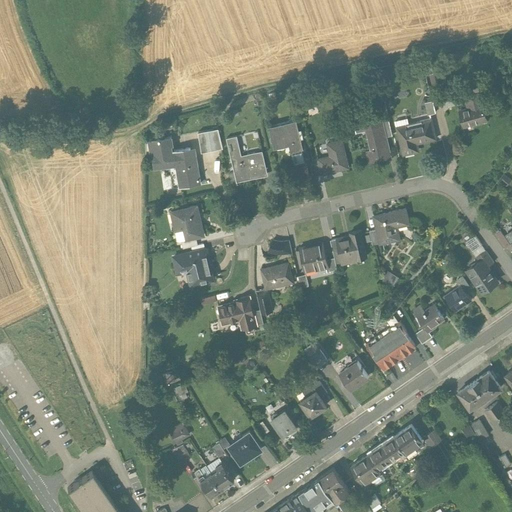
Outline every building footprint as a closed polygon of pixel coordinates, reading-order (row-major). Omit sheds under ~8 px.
[(465,96),(467,103),(482,99),(480,92),(465,96)] [(487,119),(482,99),(467,103),(468,108),(459,111),(463,126),(487,119)] [(433,102),(425,104),(428,115),(436,113),(433,102)] [(388,119),(382,121),(386,137),(392,135),(388,119)] [(376,160),(389,157),(384,137),(386,137),(382,121),(367,124),(366,120),(353,123),(356,132),(364,130),(369,150),(366,151),(367,159),(376,157),(376,160)] [(409,125),(397,127),(403,155),(415,152),(414,144),(436,139),(431,120),(419,122),(420,123),(409,126),(409,125)] [(303,149),(296,121),(270,127),(274,146),(289,143),(291,151),(303,149)] [(202,152),(223,148),(218,129),(198,132),(202,152)] [(237,137),(227,139),(236,177),(245,175),(245,177),(267,172),(262,151),(242,156),(237,137)] [(321,173),(321,174),(348,168),(341,140),(329,143),(332,155),(317,158),(318,159),(321,173)] [(183,186),(201,183),(197,162),(193,163),(190,148),(159,154),(161,165),(178,162),(183,186)] [(321,173),(318,159),(312,161),(315,175),(321,173)] [(196,236),(204,235),(197,205),(172,211),(176,228),(184,227),(187,238),(187,239),(196,236)] [(402,211),(372,218),(375,231),(379,245),(397,240),(395,230),(406,228),(402,211)] [(348,237),(337,240),(340,251),(343,264),(367,258),(360,231),(347,234),(348,237)] [(379,245),(375,231),(370,232),(373,246),(379,245)] [(187,239),(187,238),(181,239),(183,247),(198,244),(196,236),(187,239)] [(465,243),(472,253),(482,247),(475,237),(465,243)] [(279,241),(272,239),(268,250),(275,252),(279,253),(284,253),(288,253),(292,252),(290,240),(286,240),(282,241),(279,241)] [(333,253),(340,251),(337,240),(331,241),(333,253)] [(323,243),(300,248),(306,273),(328,268),(329,268),(327,260),(323,243)] [(476,259),(486,253),(482,247),(472,253),(476,259)] [(208,264),(204,250),(175,256),(177,268),(189,265),(193,283),(213,279),(209,264),(208,264)] [(476,259),(479,263),(483,260),(488,266),(493,263),(486,253),(476,259)] [(329,268),(328,268),(329,272),(337,270),(335,258),(327,260),(329,268)] [(479,263),(466,272),(481,294),(497,283),(487,268),(488,267),(488,266),(483,260),(479,263)] [(287,264),(260,270),(265,290),(292,284),(287,264)] [(307,275),(298,277),(301,289),(309,287),(307,275)] [(457,281),(461,287),(464,292),(470,288),(463,277),(457,281)] [(464,292),(461,287),(446,298),(455,311),(471,301),(464,292)] [(202,303),(217,299),(215,293),(201,297),(202,303)] [(268,293),(257,296),(261,313),(272,311),(268,293)] [(241,301),(217,307),(222,324),(242,319),(244,328),(256,325),(249,297),(240,299),(241,301)] [(425,316),(420,320),(425,328),(428,332),(436,327),(435,325),(444,319),(434,305),(424,312),(425,313),(424,314),(425,316)] [(366,346),(384,371),(398,361),(398,362),(404,358),(403,357),(415,349),(413,346),(415,346),(405,332),(406,331),(400,322),(391,328),(390,327),(374,338),(375,339),(366,346)] [(432,337),(428,332),(425,328),(415,335),(421,344),(432,337)] [(321,356),(312,362),(320,374),(329,368),(321,356)] [(359,363),(339,377),(351,394),(371,380),(359,363)] [(500,389),(489,373),(458,394),(470,410),(500,389)] [(244,381),(240,384),(248,397),(253,394),(247,384),(246,384),(244,381)] [(317,392),(319,395),(325,391),(320,383),(305,393),(308,397),(317,392)] [(308,397),(301,402),(310,416),(326,406),(319,395),(317,392),(308,397)] [(497,404),(485,412),(492,422),(504,414),(497,404)] [(277,412),(270,417),(283,435),(284,436),(284,437),(285,437),(287,437),(288,437),(289,437),(290,436),(291,435),(291,434),(291,433),(291,431),(291,430),(296,426),(285,410),(279,415),(277,412)] [(477,436),(480,442),(488,438),(479,422),(473,425),(472,423),(470,424),(475,433),(474,434),(475,437),(477,436)] [(183,423),(169,430),(175,444),(190,437),(183,423)] [(394,438),(404,452),(409,459),(419,452),(416,448),(423,443),(411,426),(394,438)] [(433,431),(423,439),(430,450),(441,442),(433,431)] [(244,439),(230,448),(241,464),(249,458),(248,456),(260,447),(249,432),(242,437),(244,439)] [(379,448),(368,455),(378,470),(404,452),(394,438),(383,445),(379,447),(379,448)] [(219,442),(212,446),(218,457),(225,453),(219,442)] [(182,445),(172,451),(180,462),(190,455),(182,445)] [(381,474),(378,470),(368,455),(351,467),(364,485),(381,474)] [(504,457),(494,463),(500,474),(511,468),(504,457)] [(131,460),(123,463),(126,471),(134,468),(131,460)] [(215,464),(208,469),(222,488),(223,487),(225,488),(229,486),(229,484),(234,480),(222,462),(216,466),(215,464)] [(194,473),(210,496),(222,488),(208,469),(206,466),(200,470),(200,469),(194,473)] [(348,491),(333,470),(320,479),(334,500),(339,497),(348,491)] [(120,511),(92,471),(67,488),(83,511),(120,511)] [(334,500),(320,479),(299,493),(311,511),(320,511),(336,502),(334,500)] [(311,511),(299,493),(278,508),(281,511),(311,511)] [(339,497),(334,500),(336,502),(342,511),(347,511),(349,511),(339,497)] [(353,505),(354,509),(355,511),(370,511),(371,511),(362,499),(353,505)]
